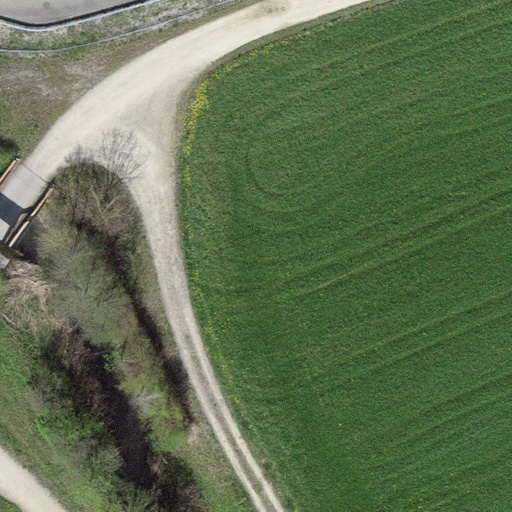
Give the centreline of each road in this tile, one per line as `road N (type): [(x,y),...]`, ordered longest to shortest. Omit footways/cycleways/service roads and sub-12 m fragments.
road 1 (track): [(274,511),(198,366),(164,243),(147,134),(151,91),(169,63),(224,32),(317,0)]
road 2 (track): [(0,217),(72,133),(151,91)]
road 3 (track): [(0,76),(158,74)]
